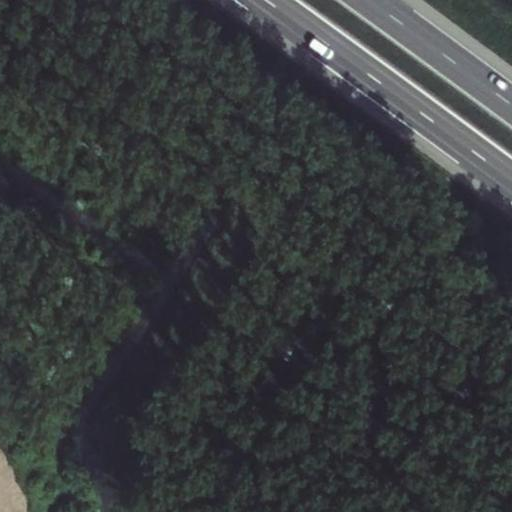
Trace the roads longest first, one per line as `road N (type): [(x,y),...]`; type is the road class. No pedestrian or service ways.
road 1 (motorway): [(264,0),(511,181)]
road 2 (motorway): [(511,106),(367,0)]
